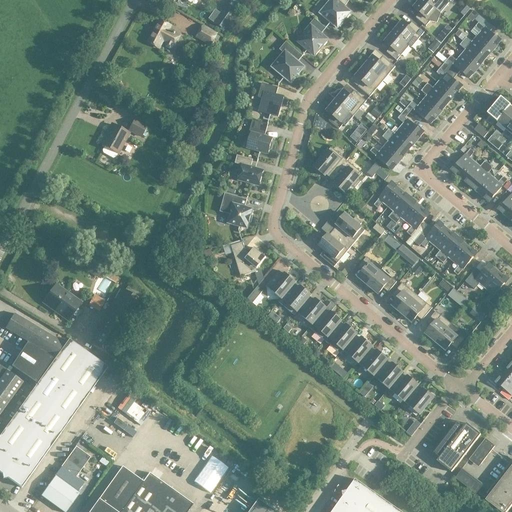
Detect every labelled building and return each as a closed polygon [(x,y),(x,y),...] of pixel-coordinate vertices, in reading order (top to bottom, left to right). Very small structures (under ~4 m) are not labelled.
[(344,7),(349,1),(347,0),(327,0),(330,2),(320,14),(331,22),(329,24),(335,28),(336,27),(337,28),(350,13),(344,7)] [(441,13),(424,0),(419,0),(419,1),(420,1),(414,8),(420,13),(416,18),(426,27),(430,21),(437,23),(440,14),(441,13)] [(424,0),(441,13),(451,0),(424,0)] [(225,31),(239,12),(229,5),(216,24),(225,31)] [(473,10),(467,17),(472,22),(478,14),(473,10)] [(314,19),(303,32),(306,34),(299,43),(314,55),(315,54),(316,55),(320,51),(319,50),(327,40),(321,35),(326,29),(314,19)] [(180,36),(169,30),(171,26),(160,20),(148,43),(159,49),(163,41),(167,43),(166,45),(167,47),(170,49),(172,48),(173,46),(174,47),(180,36)] [(395,29),(393,32),(412,48),(424,33),(412,23),(408,28),(402,22),(396,29),(395,29)] [(481,32),(477,37),(493,51),(501,41),(479,23),(475,27),(481,32)] [(196,38),(210,46),(217,34),(203,26),(196,38)] [(412,48),(393,32),(390,35),(391,35),(385,42),(391,47),(387,53),(397,61),(401,56),(399,54),(407,44),(411,48),(412,48)] [(437,39),(441,43),(446,37),(442,33),(437,39)] [(485,60),(493,51),(477,37),(472,43),(466,38),(463,42),(485,60)] [(279,50),(284,54),(272,68),(291,83),(304,68),(298,63),(303,56),(286,42),(279,50)] [(477,69),(485,60),(463,42),(460,45),(466,51),(461,56),(477,69)] [(469,79),(477,69),(461,56),(457,61),(451,56),(449,59),(446,56),(447,56),(441,50),(436,56),(445,64),(444,65),(448,68),(457,75),(460,71),(469,79)] [(366,63),(364,67),(383,82),(395,67),(383,57),(379,62),(373,57),(367,64),(366,63)] [(448,68),(444,65),(443,66),(434,58),(431,61),(440,69),(437,73),(443,78),(438,83),(454,96),(462,87),(444,72),(448,68)] [(383,82),(364,67),(361,70),(362,70),(356,77),(362,82),(358,87),(370,97),(383,82)] [(415,82),(421,75),(415,71),(410,78),(415,82)] [(428,83),(424,87),(446,106),(454,96),(438,83),(434,88),(428,83)] [(259,112),(278,117),(284,98),(276,96),(278,88),(262,84),(258,98),(263,99),(259,112)] [(439,115),(446,106),(424,87),(421,91),(428,96),(423,102),(439,115)] [(337,98),(335,101),(354,117),(366,102),(354,91),(350,96),(344,91),(338,98),(337,98)] [(487,114),(497,122),(511,106),(501,97),(487,114)] [(354,117),(335,101),(332,104),(333,104),(327,111),(333,116),(329,121),(339,130),(343,125),(341,123),(349,113),(353,117),(354,117)] [(431,125),(439,115),(423,102),(419,107),(413,101),(409,105),(406,103),(403,107),(406,110),(405,111),(409,114),(413,109),(415,111),(415,112),(431,125)] [(511,106),(497,122),(506,130),(511,122),(511,106)] [(365,107),(362,111),(370,117),(373,113),(365,107)] [(400,129),(415,143),(423,133),(408,120),(407,120),(405,119),(409,114),(405,111),(404,112),(398,107),(395,110),(401,115),(398,119),(404,124),(400,129)] [(379,118),(383,112),(379,109),(374,114),(379,118)] [(316,115),(313,126),(325,130),(327,124),(319,117),(316,115)] [(147,126),(135,119),(129,131),(140,137),(147,126)] [(272,144),(271,142),(272,139),(264,137),(268,125),(252,121),(248,137),(250,138),(247,148),(268,154),(269,151),(271,150),(272,144)] [(380,128),(386,133),(389,130),(383,124),(380,128)] [(101,145),(118,154),(129,134),(112,125),(101,145)] [(474,130),(484,138),(488,133),(479,125),(474,130)] [(408,152),(415,143),(400,129),(395,135),(389,130),(386,133),(408,152)] [(357,130),(351,137),(356,142),(362,134),(357,130)] [(400,161),(408,152),(386,133),(382,137),(388,143),(384,148),(400,161)] [(493,146),(497,140),(492,136),(487,141),(493,146)] [(503,145),(497,140),(493,146),(498,150),(503,145)] [(326,175),(331,179),(346,161),(331,148),(326,153),(323,151),(317,157),(321,160),(314,168),(325,177),(326,175)] [(392,171),(400,161),(384,148),(380,153),(373,148),(370,152),(376,157),(392,171)] [(461,179),(474,163),(469,159),(474,153),(470,150),(465,156),(465,155),(452,171),(461,179)] [(235,164),(242,166),(238,181),(259,186),(263,171),(250,168),(253,160),(237,156),(235,164)] [(346,161),(331,179),(336,183),(335,185),(345,194),(352,186),(355,189),(361,182),(357,179),(362,174),(346,161)] [(474,163),(461,179),(470,187),(489,165),(485,162),(480,168),(474,163)] [(380,169),(375,164),(367,174),(372,178),(380,169)] [(489,165),(470,187),(480,195),(493,179),(488,174),(493,168),(489,165)] [(493,179),(480,195),(489,202),(502,186),(507,180),(503,177),(498,183),(493,179)] [(388,207),(402,191),(392,183),(379,199),(379,200),(374,206),(378,209),(383,203),(388,207)] [(402,191),(388,207),(394,212),(389,218),(392,221),(411,199),(402,191)] [(252,217),(251,216),(252,210),(240,207),(242,199),(225,194),(220,213),(230,215),(228,224),(247,229),(249,223),(251,223),(252,217)] [(508,218),(511,214),(511,194),(499,210),(508,218)] [(411,199),(392,221),(396,224),(402,218),(407,223),(420,207),(411,199)] [(420,207),(407,223),(412,227),(407,233),(411,236),(416,230),(430,215),(420,207)] [(338,227),(334,232),(352,247),(365,231),(359,226),(362,223),(355,218),(353,221),(345,214),(336,225),(338,227)] [(436,223),(442,221),(439,214),(433,217),(436,223)] [(435,246),(449,231),(439,223),(426,238),(421,234),(414,242),(420,247),(421,245),(425,248),(430,242),(435,246)] [(381,236),(385,231),(376,224),(372,229),(381,236)] [(458,238),(449,231),(435,246),(441,251),(436,257),(440,260),(458,238)] [(330,236),(328,235),(319,246),(325,251),(320,256),(334,268),(352,247),(334,232),(330,236)] [(394,240),(389,236),(385,240),(391,245),(394,240)] [(458,238),(440,260),(443,264),(449,257),(454,262),(467,246),(458,238)] [(266,258),(254,248),(249,254),(246,255),(243,243),(231,247),(241,277),(257,272),(256,269),(266,258)] [(402,246),(396,253),(402,258),(408,251),(402,246)] [(467,246),(454,262),(459,266),(454,272),(458,276),(463,269),(463,270),(477,254),(467,246)] [(365,284),(368,287),(382,270),(383,269),(375,262),(374,263),(367,257),(358,268),(363,272),(358,278),(365,284)] [(465,282),(471,287),(475,290),(480,284),(485,288),(498,272),(489,264),(481,274),(476,269),(465,282)] [(382,270),(368,287),(371,289),(378,295),(383,288),(388,293),(397,282),(391,278),(382,270)] [(281,300),(294,284),(296,283),(285,274),(284,275),(279,271),(266,286),(271,291),(281,299),(281,300)] [(261,284),(266,274),(261,272),(256,281),(261,284)] [(509,281),(498,272),(485,288),(494,296),(489,302),(495,307),(505,294),(501,291),(509,281)] [(399,312),(402,315),(417,296),(402,283),(392,296),(397,300),(392,306),(399,312)] [(281,300),(281,299),(278,303),(294,316),(297,313),(310,297),(311,295),(301,286),(299,288),(294,284),(281,300)] [(56,285),(46,299),(43,303),(68,321),(81,303),(56,285)] [(253,304),(263,292),(257,287),(247,300),(253,304)] [(91,289),(85,300),(97,306),(103,295),(91,289)] [(453,300),(459,293),(454,289),(448,296),(453,300)] [(142,301),(125,291),(93,347),(110,356),(142,301)] [(432,309),(417,296),(402,315),(405,317),(412,323),(417,317),(422,321),(432,309)] [(310,297),(297,313),(312,325),(312,326),(325,310),(327,308),(316,299),(314,301),(310,297)] [(478,315),(482,309),(475,303),(470,309),(478,315)] [(448,317),(451,312),(444,308),(441,313),(448,317)] [(312,326),(312,325),(309,328),(325,342),(340,323),(342,321),(331,312),(330,314),(325,310),(312,326)] [(432,340),(435,343),(451,324),(436,312),(426,324),(431,328),(426,334),(433,340),(432,340)] [(5,329),(30,344),(39,329),(14,314),(5,329)] [(340,323),(325,342),(340,355),(343,351),(356,336),(357,334),(347,325),(345,327),(340,323)] [(451,324),(435,343),(438,346),(439,345),(446,351),(451,345),(456,349),(464,339),(459,335),(457,337),(447,329),(451,324)] [(64,344),(39,329),(30,344),(55,358),(64,344)] [(356,336),(343,351),(358,364),(371,349),(373,347),(362,338),(360,340),(356,336)] [(70,341),(33,390),(0,435),(0,469),(3,472),(4,476),(8,476),(22,486),(108,369),(70,341)] [(52,359),(27,343),(11,368),(36,384),(52,359)] [(371,349),(358,364),(373,377),(387,361),(388,360),(377,350),(376,352),(371,349)] [(0,374),(3,377),(9,367),(0,360),(0,374)] [(387,361),(373,377),(389,390),(402,374),(403,372),(393,363),(391,365),(387,361)] [(329,367),(334,371),(344,379),(348,374),(339,366),(334,362),(329,367)] [(0,380),(0,414),(24,383),(7,371),(0,380)] [(511,379),(504,373),(497,383),(511,395),(511,379)] [(402,374),(389,390),(404,403),(417,387),(419,385),(408,376),(406,378),(402,374)] [(122,393),(128,384),(118,378),(113,387),(122,393)] [(417,387),(404,403),(420,416),(434,398),(423,389),(422,391),(417,387)] [(153,402),(144,392),(140,396),(133,388),(125,396),(132,403),(134,401),(143,411),(153,402)] [(150,413),(153,416),(160,407),(156,405),(150,413)] [(126,427),(132,415),(122,411),(117,422),(126,427)] [(132,419),(127,428),(133,431),(138,422),(132,419)] [(443,460),(441,462),(453,472),(481,435),(469,426),(466,430),(457,423),(456,425),(454,424),(436,448),(437,449),(434,453),(443,460)] [(134,435),(140,440),(147,430),(142,426),(134,435)] [(411,427),(406,433),(411,436),(416,431),(411,427)] [(481,464),(495,446),(485,439),(471,457),(481,464)] [(220,470),(229,456),(208,443),(199,456),(203,459),(194,472),(198,475),(195,480),(206,487),(218,468),(220,470)] [(55,477),(75,491),(81,483),(76,478),(82,470),(91,457),(76,447),(67,460),(61,468),(55,477)] [(110,463),(102,457),(99,462),(106,468),(110,463)] [(429,466),(425,475),(435,479),(439,470),(429,466)] [(511,466),(486,501),(500,511),(507,511),(511,506),(511,466)] [(121,511),(143,482),(122,467),(90,511),(121,511)] [(483,485),(462,470),(455,479),(476,494),(483,485)] [(150,473),(143,482),(121,511),(187,511),(193,504),(150,473)] [(75,491),(55,477),(41,496),(63,511),(66,511),(80,494),(75,491)] [(333,511),(400,511),(355,480),(333,511)] [(242,483),(233,496),(240,502),(250,489),(242,483)] [(274,511),(258,500),(248,511),(274,511)]
